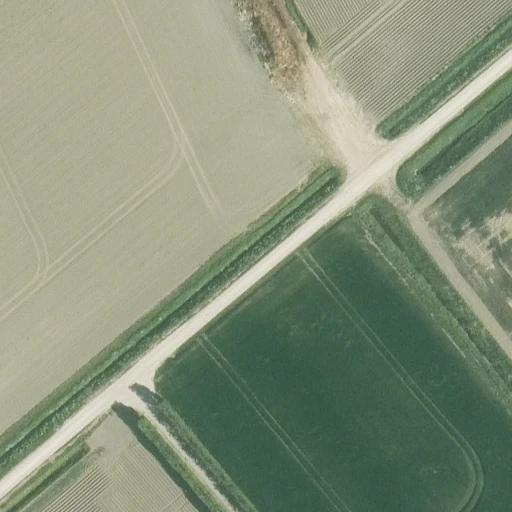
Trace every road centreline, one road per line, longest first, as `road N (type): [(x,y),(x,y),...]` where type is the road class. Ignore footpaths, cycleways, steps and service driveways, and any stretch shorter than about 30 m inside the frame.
road 1 (unclassified): [(126,382),(511,55)]
road 2 (unclassified): [(232,511),(126,382)]
road 3 (unclassified): [(0,490),(126,382)]
